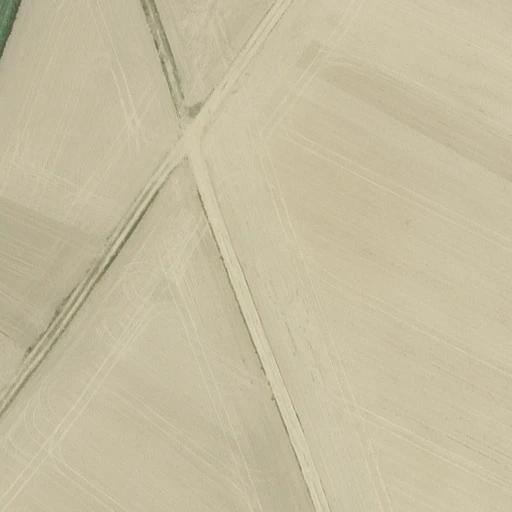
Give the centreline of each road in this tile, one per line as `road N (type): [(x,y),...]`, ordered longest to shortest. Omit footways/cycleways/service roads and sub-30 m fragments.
road 1 (track): [(315,511),(190,138)]
road 2 (track): [(0,408),(190,138)]
road 3 (track): [(190,138),(284,0)]
